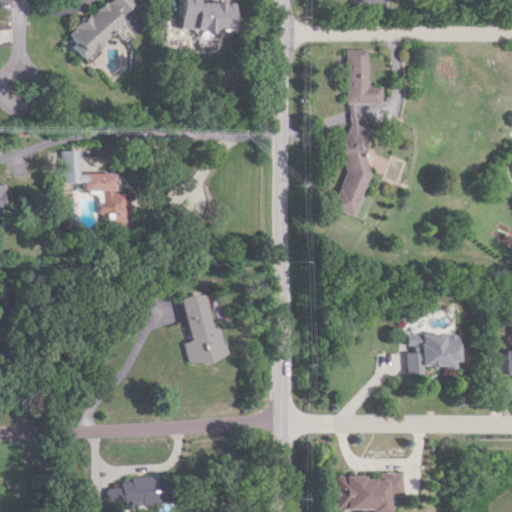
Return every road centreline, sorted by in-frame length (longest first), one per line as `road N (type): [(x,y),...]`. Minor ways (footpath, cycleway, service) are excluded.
road 1 (tertiary): [(279,0),(274,511)]
road 2 (residential): [(275,423),(0,428)]
road 3 (residential): [(275,423),(511,424)]
road 4 (residential): [(279,33),(511,33)]
